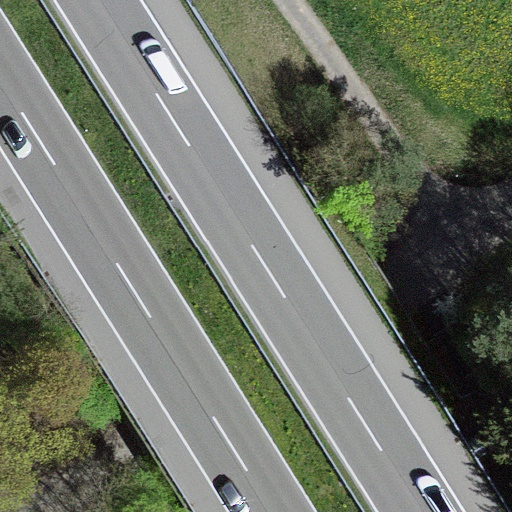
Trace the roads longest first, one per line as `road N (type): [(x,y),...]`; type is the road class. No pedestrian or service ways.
road 1 (motorway): [(420,511),(96,0)]
road 2 (motorway): [(0,78),(272,511)]
road 3 (unclassified): [(43,511),(466,242)]
road 4 (unclassified): [(466,242),(296,8)]
